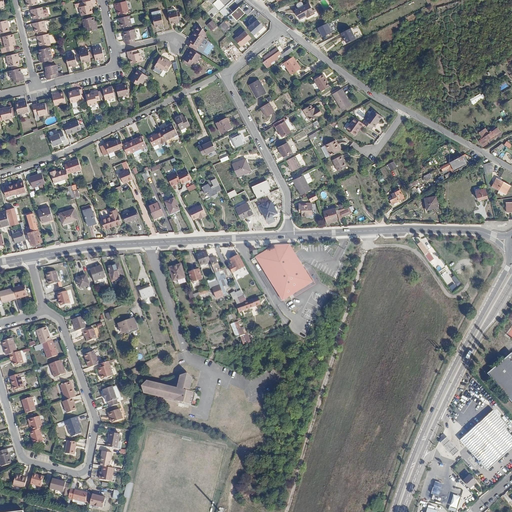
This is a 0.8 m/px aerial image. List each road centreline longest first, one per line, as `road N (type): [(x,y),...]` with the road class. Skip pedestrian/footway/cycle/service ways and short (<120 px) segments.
road 1 (residential): [(0,379),(24,459),(77,473),(86,467),(96,418),(59,319)]
road 2 (track): [(366,230),(287,511)]
road 3 (residential): [(0,174),(74,148),(224,73)]
road 4 (secondary): [(510,255),(416,447)]
road 5 (tertiary): [(287,235),(444,228),(493,236)]
road 6 (secondary): [(422,450),(511,282)]
road 7 (residential): [(224,73),(285,190),(287,235)]
road 8 (track): [(367,245),(413,250),(450,296),(468,284),(465,258)]
road 9 (residential): [(284,27),(403,110)]
road 10 (tertiary): [(147,242),(287,235)]
road 11 (residential): [(403,110),(511,170)]
